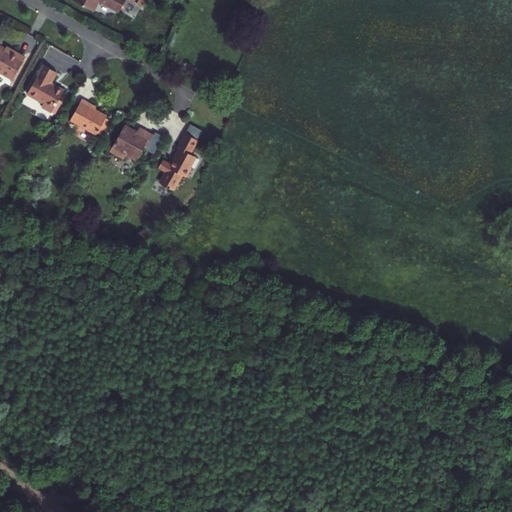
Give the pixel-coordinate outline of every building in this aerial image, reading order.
[(69,0),(67,6),(87,16),(92,7),(112,18),(121,3),(115,0),(69,0)] [(0,53),(0,78),(8,83),(20,61),(7,54),(4,56),(0,53)] [(52,75),(39,68),(19,105),(34,114),(33,117),(43,122),(59,93),(45,87),(52,75)] [(76,104),(64,125),(72,129),(73,127),(82,132),(81,134),(90,139),(101,120),(90,114),(90,111),(76,104)] [(120,130),(105,155),(119,163),(121,159),(131,165),(139,150),(141,152),(149,138),(134,131),(131,136),(120,130)] [(161,176),(155,187),(169,194),(177,178),(181,180),(188,167),(186,166),(190,159),(186,157),(193,144),(179,136),(171,152),(175,153),(165,168),(157,163),(153,172),(161,176)]
